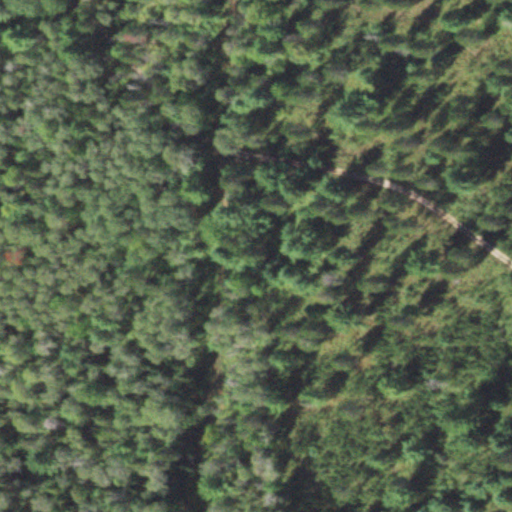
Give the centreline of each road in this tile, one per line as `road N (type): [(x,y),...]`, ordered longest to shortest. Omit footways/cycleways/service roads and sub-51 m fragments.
road 1 (track): [(313,177),(243,162),(78,0)]
road 2 (residential): [(511,248),(421,173),(348,146),(313,177)]
